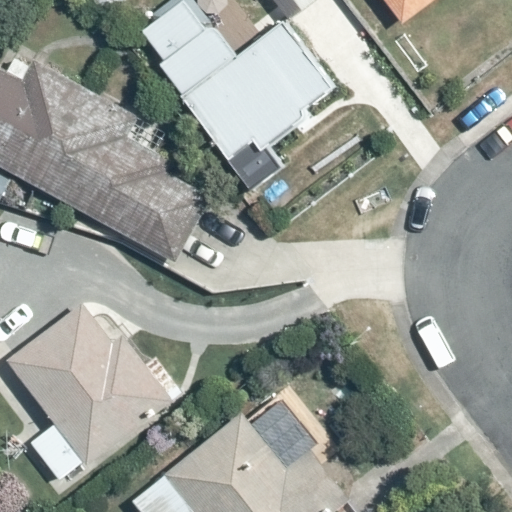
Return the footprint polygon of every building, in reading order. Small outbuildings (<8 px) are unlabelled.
[(339,88),(296,24),(277,38),(246,59),(205,0),(196,0),(155,28),(241,153),(263,137),(271,149),(317,117),(311,107),(339,88)] [(363,36),(337,0),(334,0),(305,21),(331,59),(363,36)] [(381,0),(399,23),(428,0),(381,0)] [(210,188),(122,142),(135,117),(31,63),(18,87),(0,77),(0,168),(173,260),(210,188)] [(59,482),(174,395),(182,388),(154,351),(140,362),(118,334),(108,341),(80,304),(5,361),(52,424),(29,442),(59,482)] [(282,470),(238,415),(130,500),(140,511),(330,511),(347,499),(308,449),(282,470)]
